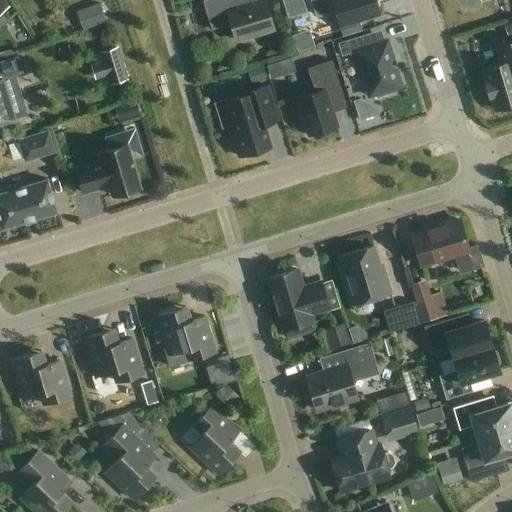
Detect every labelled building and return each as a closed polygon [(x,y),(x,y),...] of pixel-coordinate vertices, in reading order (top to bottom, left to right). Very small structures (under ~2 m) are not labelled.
[(236,41),(274,30),(264,0),(253,4),(251,0),(204,0),(203,1),(212,30),(231,25),(236,41)] [(302,0),(282,0),(288,17),(306,12),(302,0)] [(313,0),(318,15),(336,10),(341,26),(380,14),(375,0),(313,0)] [(90,31),(110,21),(101,2),(82,11),(90,31)] [(356,52),(369,97),(376,95),(377,98),(396,92),(395,89),(402,87),(388,41),(368,47),(364,36),(338,44),(342,56),(356,52)] [(505,63),(484,69),(489,83),(486,84),(490,97),(493,96),(497,110),(511,105),(511,41),(499,45),(505,63)] [(124,47),(105,52),(109,68),(101,70),(105,87),(132,80),(124,47)] [(0,127),(2,127),(1,123),(15,119),(2,78),(22,72),(17,57),(0,62),(0,127)] [(297,98),(309,136),(338,127),(327,91),(340,86),(333,60),(308,68),(315,92),(297,98)] [(282,62),(267,67),(271,81),(287,76),(282,62)] [(263,68),(248,72),(252,86),(267,82),(263,68)] [(240,96),(227,100),(238,137),(234,138),(240,157),(270,148),(263,126),(278,121),(267,86),(240,94),(240,96)] [(136,101),(115,107),(119,121),(140,115),(136,101)] [(55,153),(49,131),(18,139),(24,162),(55,153)] [(109,185),(112,195),(140,187),(127,144),(99,152),(102,160),(76,168),(83,193),(109,185)] [(47,179),(11,190),(10,185),(0,188),(0,223),(2,229),(57,212),(47,179)] [(468,251),(459,220),(411,235),(421,265),(437,260),(438,263),(453,259),(452,256),(468,251)] [(382,276),(373,246),(340,256),(346,276),(343,276),(352,305),(390,293),(385,275),(382,276)] [(300,286),(296,270),(269,277),(282,328),(311,320),(309,313),(328,307),(320,283),(304,288),(300,286)] [(438,318),(426,280),(410,285),(422,323),(438,318)] [(421,323),(414,301),(385,310),(391,331),(421,323)] [(190,321),(186,307),(156,316),(168,354),(185,349),(188,360),(214,352),(204,316),(190,321)] [(453,358),(491,346),(484,321),(454,330),(450,319),(424,327),(431,351),(449,345),(453,358)] [(289,330),(291,340),(319,332),(316,322),(289,330)] [(333,329),(334,347),(351,346),(350,328),(333,329)] [(118,343),(113,329),(84,338),(96,376),(113,371),(116,382),(142,374),(132,338),(118,343)] [(378,373),(369,344),(337,353),(341,367),(306,378),(309,387),(306,390),(309,400),(313,401),(316,410),(331,406),(334,409),(344,406),(345,401),(357,398),(353,385),(356,380),(378,373)] [(491,346),(453,358),(457,370),(438,376),(446,400),(472,391),(469,380),(499,371),(497,366),(500,362),(496,352),(492,350),(491,346)] [(45,365),(41,351),(12,360),(23,398),(40,393),(44,403),(70,395),(59,361),(45,365)] [(151,380),(140,383),(144,397),(155,393),(151,380)] [(385,399),(389,412),(414,404),(410,392),(385,399)] [(477,438),(511,427),(511,402),(479,413),(475,401),(452,408),(459,430),(474,426),(477,438)] [(238,431),(212,405),(193,425),(201,433),(189,445),(217,473),(238,451),(228,441),(238,431)] [(418,433),(410,408),(381,416),(389,442),(418,433)] [(429,409),(415,414),(419,426),(433,422),(429,409)] [(154,455),(122,424),(103,444),(117,457),(104,470),(133,498),(154,476),(144,466),(154,455)] [(511,427),(477,438),(481,450),(463,456),(471,482),(497,474),(493,458),(511,452),(511,427)] [(387,451),(383,453),(381,445),(376,446),(372,430),(337,440),(339,449),(340,448),(342,456),(331,459),(340,492),(390,477),(388,468),(392,467),(395,462),(392,455),(387,451)] [(70,480),(37,449),(18,468),(32,482),(19,495),(37,511),(58,511),(70,501),(59,491),(70,480)] [(444,462),(447,484),(465,481),(462,460),(444,462)] [(415,502),(437,492),(430,475),(408,485),(415,502)]
